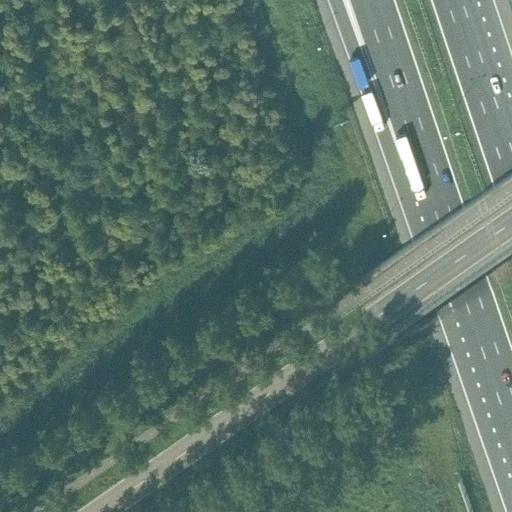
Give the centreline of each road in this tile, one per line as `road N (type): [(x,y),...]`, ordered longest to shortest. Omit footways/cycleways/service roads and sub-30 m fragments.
road 1 (secondary): [(97,511),(511,225)]
road 2 (motorway): [(331,0),(392,163),(473,319)]
road 3 (motorway): [(366,0),(473,319)]
road 4 (motorway): [(511,181),(451,0)]
